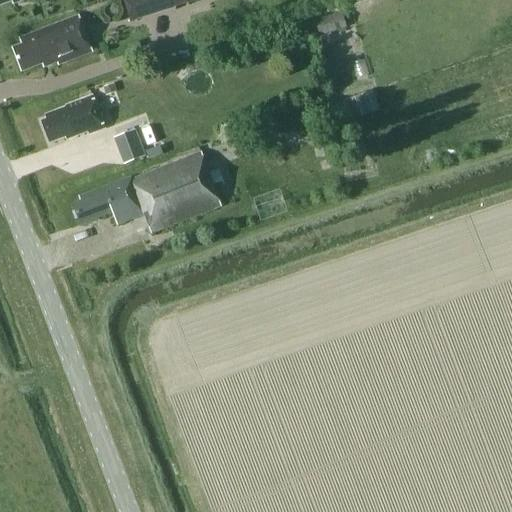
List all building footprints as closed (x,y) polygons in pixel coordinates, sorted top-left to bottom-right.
[(172,0),(123,0),(125,5),(132,3),(138,20),(175,8),(172,0)] [(172,0),(175,8),(187,4),(188,5),(202,0),(172,0)] [(346,28),(341,10),(314,19),(315,22),(319,37),(346,28)] [(22,73),(44,64),(53,65),(58,63),(59,65),(92,53),(78,17),(20,39),(23,46),(13,49),(22,73)] [(315,22),(306,24),(311,40),(319,37),(315,22)] [(167,56),(150,61),(152,68),(169,63),(167,56)] [(114,84),(103,88),(106,96),(117,93),(114,84)] [(343,123),(380,111),(373,91),(336,103),(343,123)] [(89,132),(90,135),(105,129),(93,97),(67,107),(67,108),(46,116),(48,120),(42,123),(50,144),(71,136),(72,138),(89,132)] [(114,139),(124,165),(146,157),(136,131),(114,139)] [(144,215),(151,234),(221,207),(202,153),(132,180),(131,178),(79,198),(81,203),(74,205),(81,225),(113,213),(117,226),(144,215)]
